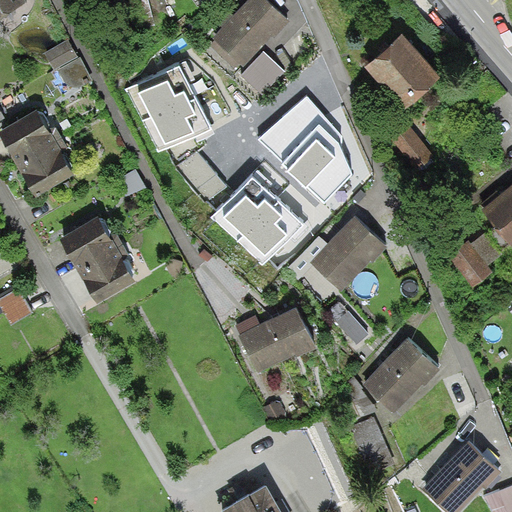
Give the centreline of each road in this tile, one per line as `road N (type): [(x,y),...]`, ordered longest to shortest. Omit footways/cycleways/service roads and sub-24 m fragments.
road 1 (residential): [(307,0),(477,395)]
road 2 (residential): [(0,199),(171,489)]
